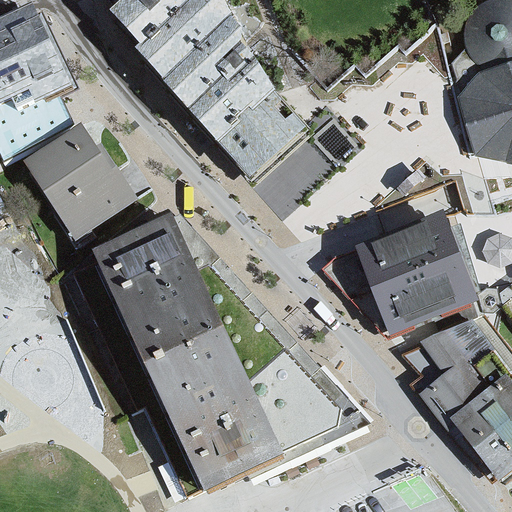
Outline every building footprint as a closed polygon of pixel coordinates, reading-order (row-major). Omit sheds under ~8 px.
[(100,22),(249,192),(254,188),(308,140),(199,0),(107,0),(115,9),(100,22)] [(464,102),(479,157),(511,165),(511,4),(509,4),(497,4),(485,8),(476,16),(470,26),(467,38),(469,50),(456,65),(465,98),(464,102)] [(0,128),(72,98),(38,29),(0,45),(0,128)] [(133,211),(79,134),(22,173),(76,251),(133,211)] [(179,222),(89,262),(141,375),(273,322),(179,222)] [(482,312),(450,224),(342,263),(330,274),(394,344),(482,312)] [(511,303),(502,311),(511,324),(511,303)] [(373,429),(273,322),(141,375),(201,504),(373,429)] [(441,433),(506,383),(465,325),(391,368),(441,433)] [(511,477),(511,391),(506,383),(441,433),(494,491),(511,477)]
